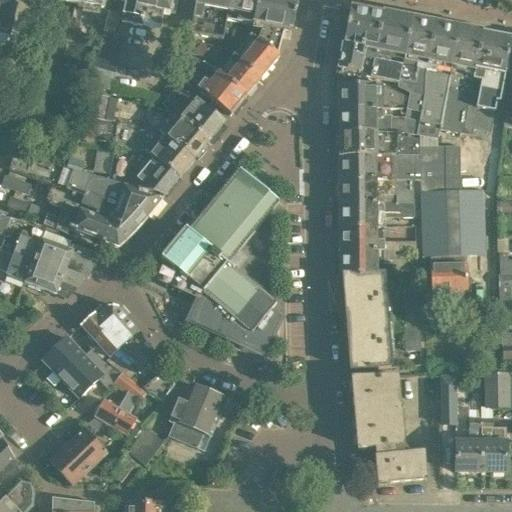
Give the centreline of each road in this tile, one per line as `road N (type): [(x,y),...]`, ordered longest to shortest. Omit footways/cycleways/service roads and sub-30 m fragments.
road 1 (tertiary): [(325,401),(308,71)]
road 2 (residential): [(308,71),(285,80),(110,276)]
road 3 (residential): [(110,276),(170,342),(210,366),(325,401)]
road 4 (residential): [(110,276),(0,376)]
road 5 (residential): [(38,511),(39,455),(0,391)]
